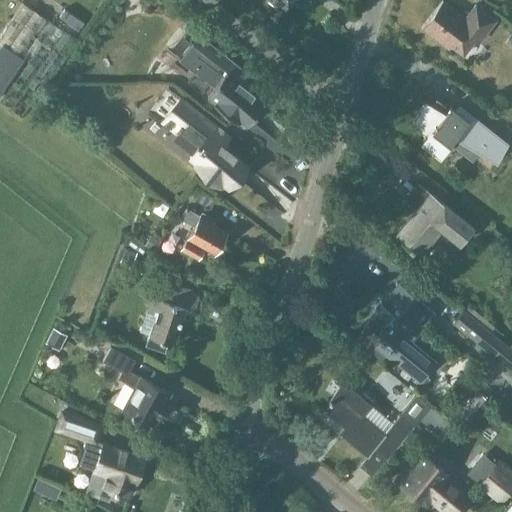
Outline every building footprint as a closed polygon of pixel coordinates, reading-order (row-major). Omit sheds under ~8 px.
[(269,0),(282,11),(291,0),(269,0)] [(453,47),(462,54),(473,41),(478,41),(494,21),(475,6),(467,18),(442,1),(420,29),(448,48),(453,47)] [(0,102),(21,118),(77,40),(24,3),(0,36),(0,102)] [(211,50),(197,38),(179,60),(195,72),(200,66),(219,81),(207,96),(215,101),(213,104),(243,128),(249,121),(252,123),(263,109),(260,107),(264,102),(238,82),(245,73),(213,47),(211,50)] [(188,160),(229,192),(249,167),(220,144),(227,135),(195,110),(193,112),(180,102),(163,124),(177,135),(181,130),(200,145),(188,160)] [(455,138),(496,163),(507,145),(459,107),(455,111),(450,107),(444,115),(424,104),(412,125),(427,137),(421,144),(439,158),(455,138)] [(405,201),(416,210),(396,235),(422,254),(442,230),(459,244),(471,229),(418,185),(405,201)] [(190,198),(209,210),(215,200),(196,188),(190,198)] [(182,250),(197,259),(205,249),(213,254),(227,233),(212,224),(214,222),(201,214),(200,215),(189,210),(187,212),(184,211),(180,218),(193,229),(182,250)] [(145,246),(154,251),(159,242),(150,237),(145,246)] [(119,264),(130,268),(135,254),(124,250),(119,264)] [(169,287),(166,302),(160,300),(151,297),(145,312),(155,316),(145,346),(164,353),(168,343),(172,345),(185,310),(194,311),(197,296),(169,287)] [(382,306),(360,334),(364,337),(376,346),(387,355),(421,382),(436,363),(411,343),(434,314),(429,310),(402,288),(394,298),(391,295),(382,306)] [(469,307),(465,312),(482,326),(486,321),(469,307)] [(511,372),(511,350),(482,326),(465,312),(463,311),(452,324),(511,372)] [(53,329),(45,343),(57,349),(64,335),(53,329)] [(103,362),(121,372),(118,379),(135,388),(123,411),(151,427),(157,416),(163,419),(169,407),(164,404),(170,393),(141,377),(129,371),(135,360),(111,347),(103,362)] [(359,394),(340,379),(330,399),(332,400),(323,411),(342,427),(338,432),(367,456),(375,448),(388,459),(420,421),(431,407),(416,395),(400,414),(398,412),(391,422),(370,404),(371,403),(369,401),(371,399),(362,391),(359,394)] [(467,435),(492,403),(477,393),(453,423),(467,435)] [(431,407),(420,421),(438,435),(449,422),(431,407)] [(491,408),(483,419),(497,430),(505,419),(491,408)] [(86,440),(95,442),(96,442),(102,426),(62,411),(56,429),(86,440)] [(98,499),(108,503),(111,493),(128,499),(133,485),(135,485),(144,459),(96,442),(95,442),(86,440),(83,447),(99,453),(93,472),(106,477),(98,499)] [(457,511),(469,498),(442,476),(445,473),(425,456),(415,468),(410,465),(397,481),(426,505),(430,500),(445,511),(457,511)] [(479,484),(500,502),(511,486),(511,479),(494,465),(479,484)] [(41,494),(54,500),(59,487),(46,481),(41,494)] [(511,511),(511,501),(503,511),(511,511)]
